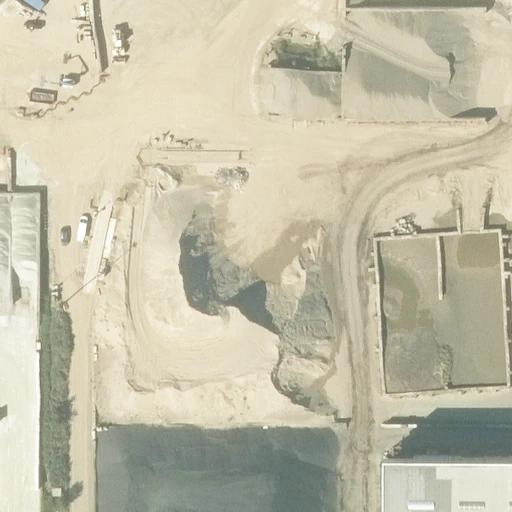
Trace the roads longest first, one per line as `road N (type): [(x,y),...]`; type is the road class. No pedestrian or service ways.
road 1 (unknown): [(86,175),(125,151),(426,153),(489,149),(511,137)]
road 2 (unknown): [(74,511),(72,245),(75,195),(86,175)]
road 3 (unknown): [(0,352),(22,405),(25,511)]
